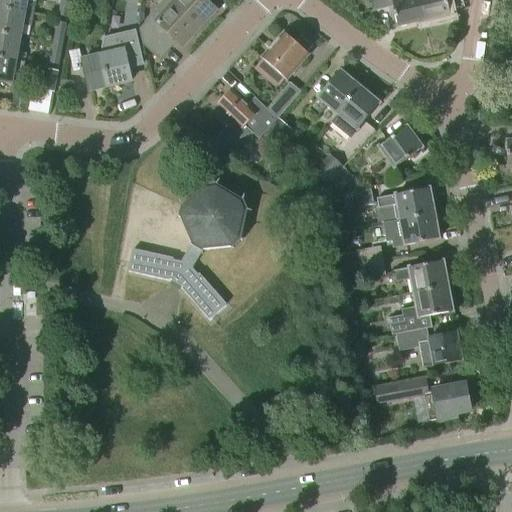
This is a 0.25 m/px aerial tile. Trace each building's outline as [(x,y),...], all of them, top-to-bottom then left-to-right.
[(0,0),(0,8),(25,13),(27,0),(0,0)] [(61,0),(58,16),(67,18),(70,0),(61,0)] [(165,0),(149,18),(138,30),(142,45),(156,58),(173,40),(182,48),(199,29),(167,0),(165,0)] [(167,0),(199,29),(216,11),(205,1),(205,0),(167,0)] [(372,0),(375,10),(393,6),(398,27),(425,21),(419,0),(372,0)] [(419,0),(425,21),(450,15),(449,8),(457,5),(455,0),(419,0)] [(0,8),(0,33),(20,37),(25,13),(0,8)] [(57,22),(53,43),(62,45),(66,24),(57,22)] [(0,33),(0,57),(24,62),(25,56),(17,54),(20,37),(0,33)] [(271,51),(263,60),(285,79),(306,54),(305,54),(312,46),(301,36),(295,43),(285,34),(270,50),(271,51)] [(53,43),(49,63),(58,65),(62,45),(53,43)] [(79,50),(68,53),(73,74),(83,71),(88,91),(109,86),(102,56),(81,61),(79,50)] [(123,52),(102,56),(109,86),(130,81),(123,52)] [(0,57),(0,82),(11,85),(14,71),(22,73),(24,62),(0,57)] [(48,70),(44,91),(53,93),(57,71),(48,70)] [(318,99),(309,110),(317,116),(326,105),(338,114),(361,86),(353,79),(350,79),(340,71),(317,98),(318,99)] [(63,81),(60,94),(70,96),(72,83),(63,81)] [(290,83),(266,110),(277,120),(300,92),(290,83)] [(361,86),(338,114),(349,123),(339,135),(347,141),(357,130),(380,103),(370,96),(369,93),(361,86)] [(232,90),(210,113),(226,128),(214,140),(243,137),(249,131),(245,126),(254,117),(267,130),(277,120),(266,110),(254,98),(247,105),(232,90)] [(27,98),(14,95),(12,105),(26,107),(27,98)] [(278,121),(262,139),(274,149),(291,131),(278,121)] [(379,148),(367,156),(373,164),(385,156),(394,169),(422,148),(420,146),(420,143),(416,137),(413,136),(407,127),(378,147),(379,148)] [(260,139),(254,145),(262,158),(271,148),(260,139)] [(330,155),(312,174),(325,185),(342,166),(330,155)] [(343,169),(321,190),(326,195),(334,194),(351,177),(343,169)] [(132,252),(127,271),(128,272),(168,281),(169,279),(181,286),(182,287),(181,289),(208,319),(210,319),(225,306),(225,305),(192,267),(202,251),(231,248),(232,250),(241,241),(240,240),(246,212),(248,211),(243,199),(241,200),(217,186),(217,184),(204,186),(204,187),(183,206),(181,206),(178,218),(180,219),(191,245),(181,261),(133,251),(132,252)] [(302,188),(291,195),(296,202),(306,196),(302,188)] [(370,189),(343,195),(346,210),(373,205),(370,189)] [(379,210),(375,211),(378,224),(400,220),(400,221),(436,214),(434,202),(432,201),(430,189),(395,195),(396,196),(377,199),(379,210)] [(403,235),(388,238),(390,248),(405,245),(439,239),(436,226),(438,224),(436,214),(400,221),(403,235)] [(380,247),(356,252),(359,266),(383,262),(380,247)] [(359,266),(344,269),(347,284),(386,276),(383,262),(359,266)] [(410,269),(394,271),(396,281),(411,279),(414,293),(450,286),(448,275),(445,274),(443,262),(409,268),(410,269)] [(404,321),(394,323),(396,334),(421,330),(426,329),(426,328),(423,329),(421,318),(453,312),(450,299),(452,297),(450,286),(414,293),(417,308),(402,311),(404,321)] [(421,330),(396,334),(399,351),(405,350),(404,347),(420,345),(424,366),(422,366),(422,367),(461,360),(456,333),(422,339),(421,330)] [(427,381),(375,389),(377,405),(414,400),(415,404),(426,402),(429,421),(456,416),(456,413),(470,410),(470,408),(472,407),(471,398),(468,397),(465,385),(432,391),(432,392),(429,393),(427,381)]
